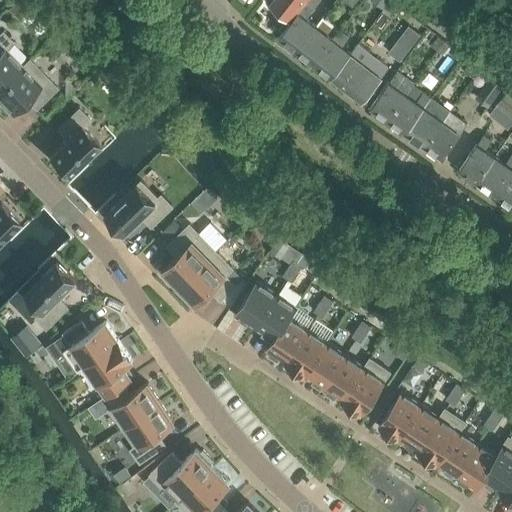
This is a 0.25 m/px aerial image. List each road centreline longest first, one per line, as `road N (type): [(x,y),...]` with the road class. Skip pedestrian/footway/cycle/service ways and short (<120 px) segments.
road 1 (residential): [(309,511),(222,422),(105,251),(0,142)]
road 2 (residential): [(511,233),(390,150),(200,0)]
